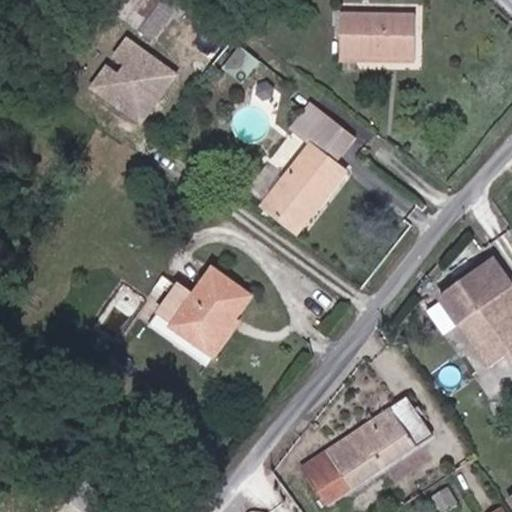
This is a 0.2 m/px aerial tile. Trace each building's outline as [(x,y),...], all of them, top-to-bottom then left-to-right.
[(138,19),(151,0),(137,0),(128,12),(138,19)] [(151,0),(138,19),(163,37),(181,12),(187,16),(196,3),(191,0),(151,0)] [(417,23),(343,25),(344,67),(418,66),(417,23)] [(139,38),(105,85),(152,119),(186,72),(139,38)] [(328,158),(349,173),(368,148),(343,129),(322,114),(304,139),(324,154),(328,158)] [(349,173),(328,158),(324,154),(278,216),(282,220),(303,236),(328,203),(335,208),(356,179),(349,173)] [(310,241),(335,208),(328,203),(303,236),(310,241)] [(460,326),(511,288),(511,283),(495,261),(441,300),(460,326)] [(192,331),(237,363),(260,331),(254,327),(275,299),(236,271),(216,299),(192,331)] [(169,330),(230,372),(237,363),(192,331),(216,299),(206,292),(199,287),(169,330)] [(511,362),(511,288),(460,326),(489,370),(507,357),(511,362)] [(382,438),(396,458),(427,436),(394,385),(378,395),(398,426),(382,438)] [(303,444),(335,494),(396,458),(382,438),(398,426),(378,395),(303,444)]
